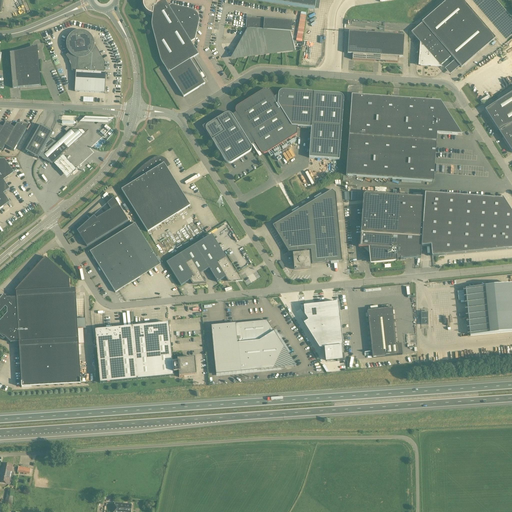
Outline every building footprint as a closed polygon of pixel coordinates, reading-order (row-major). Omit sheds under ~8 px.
[(151,15),(152,15),(153,15),(152,21),(152,22),(151,23),(151,24),(152,26),(152,27),(152,28),(160,60),(164,66),(185,99),(209,83),(193,58),(198,55),(190,42),(195,39),(199,22),(199,21),(199,20),(199,19),(199,18),(199,17),(199,16),(198,16),(198,15),(198,14),(197,13),(196,13),(196,12),(195,11),(194,11),(194,10),(193,10),(192,10),(191,9),(171,5),(168,6),(164,0),(143,0),(144,1),(143,2),(143,3),(143,4),(143,5),(143,6),(143,7),(144,8),(144,9),(145,10),(146,11),(146,12),(147,13),(148,13),(149,14),(150,14),(151,15)] [(253,0),(315,10),(316,0),(253,0)] [(440,67),(451,57),(455,61),(445,69),(450,75),(460,67),(461,68),(495,38),(461,0),(447,0),(422,22),(422,23),(411,33),(421,45),(420,65),(440,67)] [(246,17),(245,29),(249,29),(234,57),(286,49),(293,48),(289,32),(291,32),(292,21),(246,17)] [(86,34),(86,33),(85,33),(84,33),(82,32),(81,32),(80,32),(79,32),(78,32),(77,33),(76,33),(75,33),(74,34),(73,35),(71,32),(71,33),(70,33),(69,34),(68,35),(67,37),(66,38),(66,39),(65,41),(65,42),(65,43),(65,44),(65,45),(65,46),(65,47),(65,48),(65,49),(66,50),(66,51),(67,52),(67,53),(68,54),(69,55),(71,53),(71,54),(72,54),(73,55),(74,55),(75,56),(76,56),(76,57),(77,57),(77,62),(75,62),(75,65),(77,65),(77,71),(76,71),(75,92),(82,92),(105,93),(106,73),(104,73),(104,62),(95,46),(92,46),(93,46),(93,45),(93,44),(92,43),(92,42),(92,41),(92,40),(91,39),(90,38),(90,37),(89,36),(88,35),(87,34),(86,34)] [(398,57),(403,58),(404,35),(349,32),(347,54),(352,54),(352,60),(397,63),(398,57)] [(33,48),(33,47),(31,47),(32,48),(32,49),(26,50),(21,52),(15,53),(14,53),(13,53),(10,53),(13,88),(41,86),(38,60),(37,52),(38,52),(39,52),(38,51),(37,51),(36,51),(35,50),(34,49),(33,49),(33,48)] [(316,159),(339,160),(341,128),(343,100),(343,98),(342,96),(341,95),(339,94),(283,90),(282,90),(282,91),(281,91),(280,91),(280,92),(279,92),(279,93),(278,94),(278,95),(274,98),(271,93),(270,92),(270,91),(269,91),(269,90),(268,90),(267,90),(267,89),(266,89),(265,89),(265,90),(264,90),(263,90),(238,106),(237,106),(237,107),(236,107),(236,108),(235,109),(235,110),(235,111),(235,112),(236,112),(236,113),(232,115),(231,115),(231,114),(230,114),(229,113),(228,113),(227,113),(226,113),(225,114),(209,123),(210,125),(205,128),(208,132),(207,133),(225,162),(226,162),(226,163),(227,163),(228,164),(229,164),(230,164),(231,164),(232,163),(249,152),(250,152),(250,151),(251,151),(251,150),(251,149),(251,148),(251,147),(251,146),(255,143),(260,152),(261,153),(262,153),(263,154),(264,154),(265,154),(266,154),(267,153),(297,135),(297,127),(311,128),(309,153),(309,158),(316,159)] [(511,92),(485,110),(511,152),(511,92)] [(363,96),(352,95),(346,176),(433,182),(437,133),(462,135),(440,102),(363,96)] [(104,119),(104,117),(61,116),(61,125),(74,125),(74,122),(93,122),(93,119),(104,119)] [(5,146),(17,125),(18,124),(16,124),(11,124),(10,126),(6,124),(0,134),(0,149),(2,151),(5,146)] [(21,127),(17,125),(5,146),(14,151),(26,130),(27,131),(30,126),(30,125),(28,124),(28,125),(23,124),(21,127)] [(51,164),(62,154),(62,155),(68,149),(63,144),(75,134),(73,132),(71,130),(57,142),(50,138),(53,132),(40,125),(25,151),(38,159),(42,152),(44,155),(43,155),(51,164)] [(105,125),(100,134),(108,139),(113,130),(105,125)] [(65,156),(55,164),(68,179),(77,170),(65,156)] [(128,183),(130,185),(121,190),(147,232),(148,233),(190,206),(166,168),(170,166),(167,161),(163,158),(159,157),(156,157),(154,158),(146,163),(141,168),(133,175),(128,183)] [(0,209),(9,202),(3,194),(9,189),(3,181),(14,173),(4,160),(0,160),(0,209)] [(312,262),(312,264),(342,261),(335,194),(332,190),(273,226),(288,252),(295,252),(295,254),(293,254),(294,270),(310,269),(310,262),(312,262)] [(420,258),(421,247),(424,198),(403,196),(403,195),(398,195),(396,195),(396,196),(366,194),(363,196),(360,240),(359,240),(359,242),(358,247),(372,248),(372,250),(370,250),(371,258),(373,258),(374,261),(377,260),(377,262),(397,260),(397,261),(397,259),(400,259),(400,260),(406,260),(406,259),(406,258),(415,258),(415,259),(420,258)] [(425,194),(424,198),(421,247),(422,247),(422,248),(430,247),(430,248),(431,248),(431,254),(432,256),(433,255),(433,257),(436,257),(511,249),(511,213),(502,198),(500,199),(425,194)] [(94,216),(77,231),(87,247),(128,221),(114,198),(107,204),(111,210),(96,219),(94,216)] [(160,264),(135,223),(90,252),(115,293),(119,290),(160,264)] [(166,263),(181,286),(191,280),(193,284),(204,283),(199,275),(209,269),(217,283),(220,281),(226,277),(228,281),(234,281),(233,279),(237,276),(212,235),(166,263)] [(75,289),(70,290),(69,279),(45,257),(15,291),(16,292),(17,297),(7,298),(4,296),(0,299),(0,337),(2,339),(2,338),(4,340),(5,338),(10,343),(19,342),(22,388),(23,388),(23,387),(79,383),(79,384),(81,384),(75,289)] [(470,336),(511,332),(507,285),(466,289),(470,336)] [(326,353),(326,361),(337,360),(337,361),(343,361),(341,347),(343,346),(338,302),(303,306),(304,315),(308,321),(303,324),(319,349),(324,348),(324,353),(326,353)] [(396,350),(393,315),(368,318),(371,348),(369,349),(369,351),(371,350),(372,353),(372,358),(397,355),(396,350)] [(285,368),(290,358),(279,340),(280,339),(278,335),(277,336),(267,321),(211,326),(216,375),(242,372),(285,368)] [(179,373),(179,378),(184,377),(184,376),(195,374),(194,364),(195,364),(195,358),(177,360),(177,363),(172,363),(169,323),(95,330),(100,383),(174,376),(174,373),(179,373)] [(13,465),(2,463),(0,471),(0,482),(9,485),(13,465)] [(31,469),(18,467),(17,472),(30,475),(31,469)] [(7,489),(6,498),(4,506),(8,507),(7,510),(11,511),(13,499),(14,490),(7,489)] [(131,511),(132,505),(115,503),(114,511),(113,511),(131,511)]
